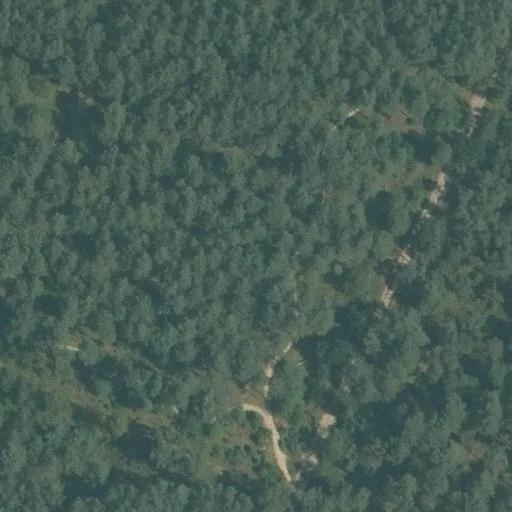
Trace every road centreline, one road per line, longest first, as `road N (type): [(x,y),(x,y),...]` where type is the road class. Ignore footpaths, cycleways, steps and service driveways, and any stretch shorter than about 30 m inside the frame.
road 1 (track): [(511,41),(291,501)]
road 2 (track): [(0,371),(291,501)]
road 3 (track): [(238,0),(511,118)]
